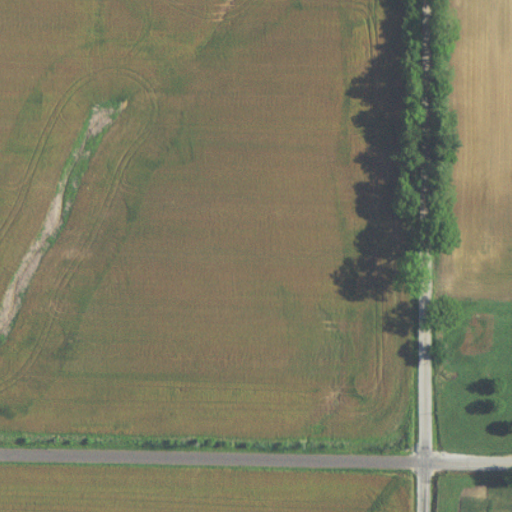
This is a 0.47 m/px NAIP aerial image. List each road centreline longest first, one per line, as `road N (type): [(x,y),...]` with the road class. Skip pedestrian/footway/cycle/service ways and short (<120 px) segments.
road 1 (residential): [(0,462),(511,470)]
road 2 (residential): [(420,511),(427,0)]
